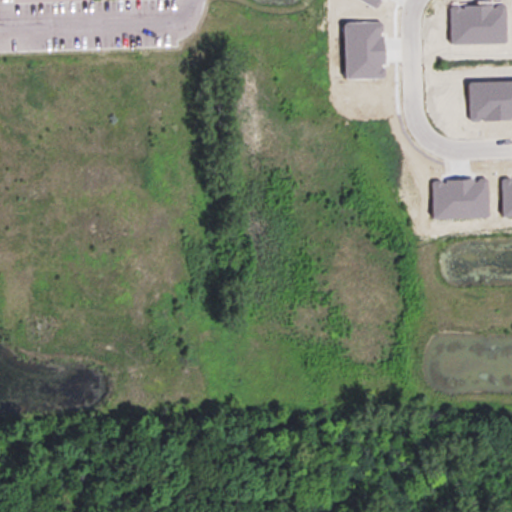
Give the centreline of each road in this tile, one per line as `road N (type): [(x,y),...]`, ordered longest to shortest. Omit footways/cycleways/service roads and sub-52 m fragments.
road 1 (residential): [(511,148),(452,150),(424,140),(411,111),(407,14),(415,0)]
road 2 (residential): [(191,0),(178,25),(0,28)]
